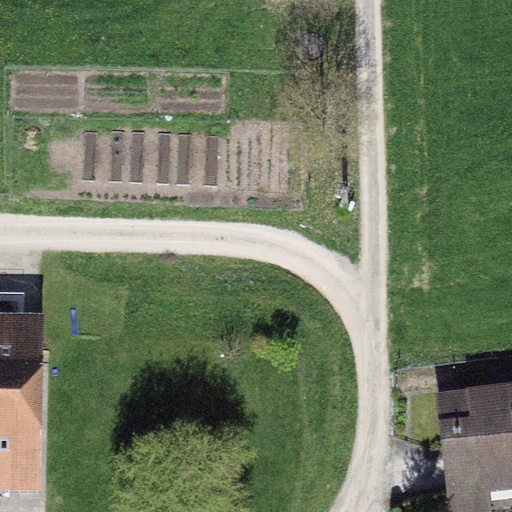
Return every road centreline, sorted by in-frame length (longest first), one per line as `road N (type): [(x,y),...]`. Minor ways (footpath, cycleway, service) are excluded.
road 1 (track): [(348,511),(372,416),(376,323),(367,0)]
road 2 (track): [(0,231),(226,241),(289,252),(376,323)]
